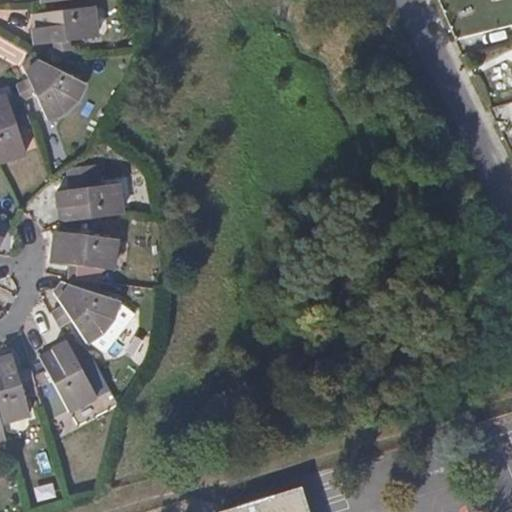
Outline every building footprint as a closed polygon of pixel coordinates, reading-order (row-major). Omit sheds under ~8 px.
[(96,38),(93,7),(33,15),(36,44),(52,42),(54,56),(69,55),(68,41),(96,38)] [(82,83),(31,57),(21,65),(27,80),(15,85),(20,99),(34,95),(46,119),(61,112),(73,101),(82,83)] [(11,113),(4,95),(0,96),(0,161),(24,153),(15,127),(28,123),(23,109),(11,113)] [(88,188),(86,173),(72,175),(73,190),(56,192),(60,222),(120,214),(116,185),(88,188)] [(115,239),(56,232),(52,261),(68,264),(67,278),(82,280),(84,265),(111,269),(115,239)] [(116,301),(61,283),(53,293),(61,306),(50,313),(57,327),(70,319),(84,342),(86,340),(96,335),(112,317),(115,303),(116,301)] [(130,315),(115,303),(112,317),(96,335),(86,340),(101,352),(130,315)] [(74,359),(66,342),(39,357),(68,410),(95,395),(82,371),(94,364),(87,352),(74,359)] [(0,420),(28,412),(21,386),(34,382),(30,368),(17,372),(12,355),(0,358),(0,420)] [(306,511),(300,489),(225,511),(306,511)]
